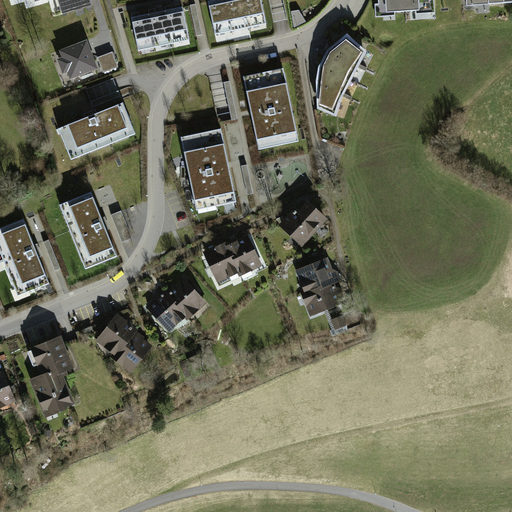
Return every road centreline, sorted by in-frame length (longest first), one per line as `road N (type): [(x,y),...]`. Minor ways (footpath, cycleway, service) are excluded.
road 1 (residential): [(0,330),(117,286),(142,259),(158,209),(159,120),(187,71),(300,38),(342,0)]
road 2 (unclassified): [(139,511),(234,487),(351,495),(407,511)]
road 3 (unknown): [(300,38),(321,166)]
